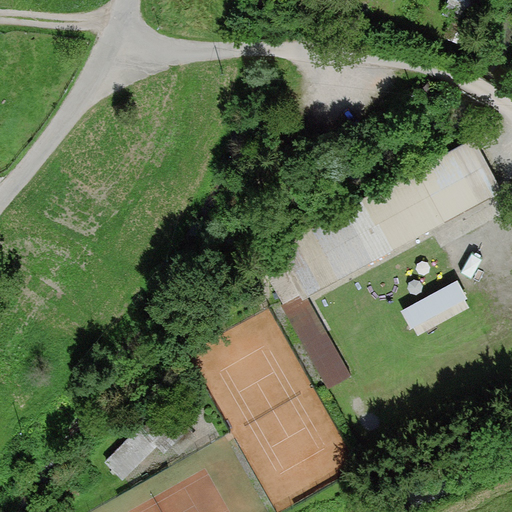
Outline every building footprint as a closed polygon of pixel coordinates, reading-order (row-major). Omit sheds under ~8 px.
[(424,70),(416,80),(430,92),(438,83),(424,70)] [(416,162),(440,210),(476,190),(470,179),(491,167),(472,132),(416,162)] [(290,259),(305,284),(440,210),(416,162),(310,218),(323,242),(290,259)] [(323,242),(310,218),(301,223),(274,241),(285,261),(290,259),(323,242)] [(305,284),(290,259),(285,261),(268,271),(283,298),(279,300),(323,381),(350,366),(305,284)] [(400,300),(408,316),(415,312),(420,322),(462,299),(457,290),(464,286),(456,271),(400,300)] [(138,418),(104,452),(121,469),(153,436),(160,443),(184,418),(165,399),(142,422),(138,418)]
